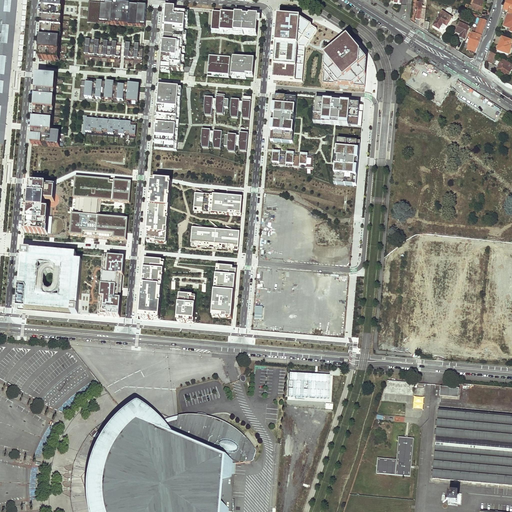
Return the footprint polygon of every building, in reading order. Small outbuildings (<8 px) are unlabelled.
[(16,0),(0,0),(0,179),(2,162),(4,140),(4,139),(6,114),(7,101),(8,95),(9,83),(10,70),(13,44),(15,21),(15,14),(16,11),(16,8),(17,1),(16,0)] [(64,0),(44,0),(41,36),(62,37),(64,0)] [(473,3),(471,9),(472,9),(471,11),(482,15),(486,2),(480,0),(474,0),(475,1),(474,3),(473,3)] [(147,7),(89,2),(87,22),(145,28),(147,7)] [(189,11),(167,9),(164,41),(186,43),(189,11)] [(417,15),(416,20),(421,22),(420,27),(425,30),(425,22),(426,9),(421,9),(421,13),(422,13),(421,16),(417,15)] [(443,11),(434,27),(440,30),(441,29),(442,30),(445,30),(452,18),(443,11)] [(236,35),(238,13),(214,12),(212,33),(236,35)] [(238,13),(236,35),(257,36),(259,15),(238,13)] [(278,18),(273,81),(303,83),(306,48),(317,30),(301,20),(278,18)] [(481,20),(476,34),(481,36),(484,28),(486,22),(481,20)] [(460,24),(456,32),(459,34),(458,38),(464,41),(470,29),(460,24)] [(471,37),(467,50),(476,52),(479,44),(481,36),(476,34),(472,33),(471,33),(469,37),(471,37)] [(60,61),(62,37),(41,36),(39,60),(60,61)] [(502,43),(500,46),(499,45),(499,47),(497,48),(497,50),(497,51),(509,55),(510,52),(511,52),(511,50),(511,46),(511,40),(502,37),(502,39),(500,40),(501,41),(500,42),(502,43)] [(348,38),(325,58),(323,84),(365,88),(368,61),(348,38)] [(122,43),(86,40),(84,57),(120,60),(122,43)] [(183,73),(186,43),(164,41),(162,71),(183,73)] [(144,45),(122,43),(124,61),(142,62),(144,45)] [(490,51),(486,61),(491,63),(494,55),(496,56),(496,54),(490,51)] [(231,76),(233,56),(210,55),(209,74),(231,76)] [(253,78),(255,58),(233,56),(231,76),(253,78)] [(497,69),(498,70),(501,72),(508,76),(511,70),(511,69),(511,65),(503,60),(497,69)] [(38,74),(34,114),(54,115),(58,76),(38,74)] [(124,105),(124,104),(128,104),(127,107),(138,108),(140,86),(82,81),(80,101),(124,105)] [(183,88),(160,86),(157,123),(180,124),(183,88)] [(224,108),(228,108),(229,100),(225,100),(225,96),(217,95),(216,108),(217,112),(224,113),(224,108)] [(299,99),(276,97),(271,142),(294,144),(299,99)] [(214,99),(206,98),(205,109),(205,114),(212,115),(214,99)] [(250,118),(252,98),(243,98),(242,112),(243,117),(250,118)] [(239,117),(240,101),(232,101),(231,111),(231,116),(239,117)] [(363,105),(316,101),(314,124),(361,128),(363,105)] [(54,115),(34,114),(32,145),(60,147),(61,134),(53,134),(54,115)] [(137,123),(87,119),(86,133),(136,137),(137,123)] [(180,124),(157,123),(155,149),(177,151),(180,124)] [(211,131),(203,131),(202,142),(202,146),(210,147),(211,131)] [(222,132),(214,131),(213,142),(214,146),(221,147),(222,132)] [(249,134),(240,134),(239,146),(240,150),(247,150),(249,134)] [(237,136),(225,135),(224,146),(228,147),(228,150),(236,151),(237,136)] [(360,142),(338,140),(335,185),(336,185),(357,186),(360,142)] [(316,156),(274,153),(273,166),(315,169),(316,156)] [(76,175),(71,239),(84,241),(127,244),(129,220),(98,217),(99,200),(130,203),(132,179),(91,176),(76,175)] [(175,182),(153,180),(150,206),(172,208),(175,182)] [(28,184),(24,232),(48,234),(51,204),(49,204),(49,202),(55,202),(56,187),(28,184)] [(214,215),(216,195),(197,194),(195,213),(214,215)] [(244,198),(216,195),(214,215),(243,218),(244,198)] [(168,245),(172,208),(150,206),(147,243),(168,245)] [(241,232),(194,228),(193,241),(240,246),(241,232)] [(37,251),(23,250),(22,255),(22,257),(23,257),(29,258),(29,255),(37,256),(37,251)] [(22,257),(18,302),(24,303),(24,301),(31,301),(30,303),(33,304),(32,310),(71,314),(72,307),(79,307),(81,279),(74,279),(77,254),(37,251),(37,256),(29,255),(29,258),(23,257),(22,257)] [(83,255),(77,254),(74,279),(81,279),(83,255)] [(124,276),(126,259),(107,257),(105,274),(104,274),(102,297),(83,295),(81,314),(120,318),(122,300),(121,300),(119,300),(121,276),(123,276),(124,276)] [(147,266),(145,285),(166,286),(168,262),(147,260),(147,266)] [(239,268),(219,266),(216,291),(237,293),(239,268)] [(166,286),(145,285),(143,319),(163,321),(166,286)] [(237,293),(216,291),(214,318),(235,320),(237,293)] [(199,295),(182,294),(180,323),(197,324),(199,295)] [(18,302),(18,309),(32,310),(33,304),(30,303),(31,301),(24,301),(24,303),(18,302)] [(254,319),(263,319),(263,306),(255,306),(254,319)] [(328,399),(330,376),(316,375),(305,374),(289,373),(288,396),(328,399)] [(398,394),(403,395),(404,388),(402,387),(403,384),(396,382),(388,381),(385,395),(390,396),(390,399),(397,400),(398,394)] [(441,387),(440,396),(459,398),(459,388),(441,387)] [(70,400),(59,408),(62,413),(68,409),(66,407),(72,403),(70,400)] [(406,406),(405,416),(421,418),(421,414),(424,414),(424,419),(428,419),(429,411),(417,410),(418,404),(413,403),(413,407),(406,406)] [(511,417),(438,411),(432,479),(511,485),(511,417)] [(254,449),(250,444),(246,439),(239,432),(232,426),(223,422),(215,419),(205,416),(203,418),(199,417),(197,415),(189,415),(178,416),(177,416),(177,418),(176,423),(176,424),(157,430),(153,425),(151,423),(146,426),(144,428),(139,432),(136,432),(133,433),(132,433),(127,434),(124,435),(120,437),(116,440),(113,443),(110,446),(106,446),(103,449),(104,453),(102,457),(100,462),(96,479),(96,496),(98,511),(225,511),(226,511),(230,511),(232,497),(227,497),(228,490),(233,491),(234,475),(229,475),(229,464),(250,462),(251,459),(253,452),(254,449)] [(164,420),(153,425),(157,430),(176,424),(176,423),(177,418),(177,416),(164,420)] [(411,476),(414,438),(399,437),(397,460),(378,459),(377,474),(411,476)] [(96,479),(100,462),(102,457),(104,453),(99,452),(91,481),(94,511),(98,511),(96,496),(96,479)] [(449,494),(449,502),(457,503),(458,495),(449,494)]
